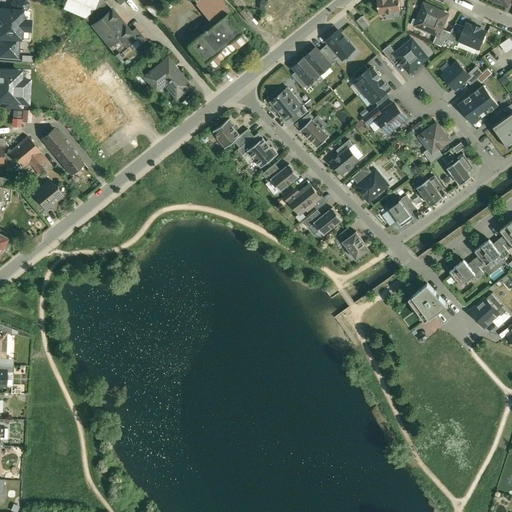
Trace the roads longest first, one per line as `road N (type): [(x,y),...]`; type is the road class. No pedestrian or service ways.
road 1 (residential): [(236,90),(0,277)]
road 2 (residential): [(392,245),(236,90)]
road 3 (residential): [(346,0),(236,90)]
road 4 (residential): [(392,245),(495,169)]
